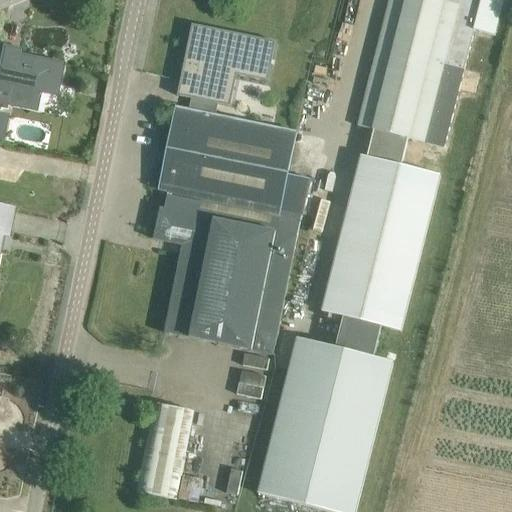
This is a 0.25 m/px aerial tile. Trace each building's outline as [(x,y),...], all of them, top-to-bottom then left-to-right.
[(438,0),(391,0),(357,126),(376,131),(369,156),(364,156),(325,310),(345,315),(336,349),(296,339),(258,494),(328,511),(355,511),(393,362),(375,358),(383,324),(404,329),(443,175),(403,165),(409,140),(421,143),(445,149),(466,69),(475,31),(496,36),(504,0),(438,0)] [(189,112),(177,109),(160,190),(169,192),(165,210),(161,209),(155,240),(161,242),(183,246),(165,334),(272,356),(309,181),(288,176),(297,134),(250,124),(216,117),(219,105),(231,108),(238,76),(269,83),(277,43),(193,26),(178,97),(192,100),(189,112)] [(1,64),(0,68),(0,106),(10,109),(15,87),(46,93),(48,81),(57,83),(57,85),(58,85),(62,65),(18,56),(15,67),(2,65),(2,64),(1,64)] [(0,235),(8,237),(13,209),(0,206),(0,235)] [(137,493),(177,501),(192,412),(155,404),(137,493)]
